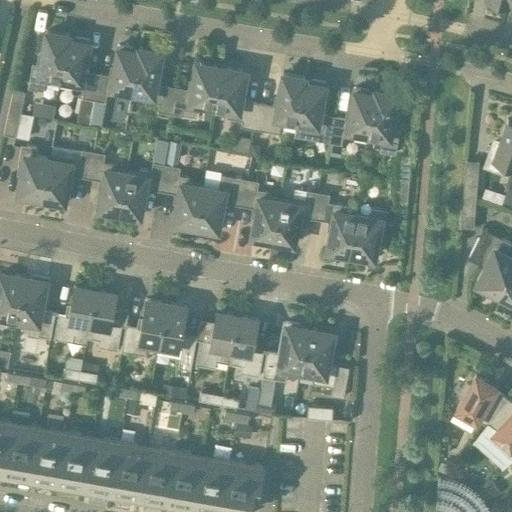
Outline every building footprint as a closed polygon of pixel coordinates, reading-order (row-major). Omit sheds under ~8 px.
[(61,78),(69,34),(47,30),(40,64),(33,62),(28,87),(43,90),(46,75),(61,78)] [(94,99),(98,74),(84,71),(89,39),(75,37),(75,39),(69,38),(69,34),(61,78),(73,80),(72,87),(83,89),(82,97),(94,99)] [(132,91),(140,47),(139,47),(138,50),(132,49),(133,47),(118,44),(112,77),(98,74),(94,99),(105,101),(107,93),(118,95),(119,89),(132,91)] [(170,113),(175,88),(156,84),(162,51),(140,47),(132,91),(146,94),(145,100),(159,102),(158,110),(170,113)] [(214,106),(221,66),(200,62),(200,67),(196,66),(191,91),(175,88),(170,113),(197,117),(199,103),(214,106)] [(253,128),(257,103),(241,100),(245,75),(242,74),(242,69),(221,66),(214,106),(228,108),(227,117),(242,120),(241,125),(253,128)] [(257,103),(253,128),(279,132),(282,118),(297,121),(304,80),(305,81),(305,77),(283,73),(277,106),(257,103)] [(330,141),(334,117),(320,114),(326,82),(311,79),(311,82),(305,81),(304,80),(297,121),(309,123),(308,129),(319,131),(318,139),(330,141)] [(368,134),(376,89),(375,89),(374,93),(368,92),(369,89),(354,87),(349,119),(334,117),(330,141),(341,143),(343,135),(354,137),(355,131),(368,134)] [(9,109),(20,112),(25,91),(13,89),(9,109)] [(380,151),(395,153),(400,128),(392,127),(398,93),(376,89),(368,134),(382,136),(380,151)] [(101,127),(105,101),(94,99),(91,113),(89,124),(101,127)] [(56,114),(57,103),(37,102),(36,113),(56,114)] [(20,112),(9,109),(3,134),(15,136),(20,112)] [(32,136),(36,112),(23,110),(20,135),(32,136)] [(77,122),(89,124),(91,113),(79,111),(77,122)] [(511,162),(511,120),(507,119),(498,145),(492,143),(483,166),(501,172),(505,160),(511,162)] [(22,189),(21,194),(42,198),(49,157),(35,155),(37,146),(21,143),(18,162),(23,163),(18,188),(22,189)] [(89,175),(94,151),(82,148),(80,157),(65,154),(64,160),(49,157),(42,198),(50,199),(50,202),(64,204),(70,172),(89,175)] [(94,151),(89,175),(103,178),(98,208),(103,208),(102,210),(119,213),(126,171),(114,169),(115,163),(104,161),(105,153),(94,151)] [(397,180),(409,181),(411,156),(399,155),(397,180)] [(126,171),(119,213),(135,216),(135,214),(140,215),(145,185),(160,188),(164,163),(153,161),(151,169),(140,167),(139,174),(126,171)] [(463,196),(476,197),(479,162),(466,161),(463,196)] [(245,162),(242,177),(220,173),(219,182),(218,188),(203,185),(196,225),(204,227),(203,229),(217,232),(223,200),(242,203),(247,178),(249,163),(245,162)] [(196,225),(203,185),(188,182),(189,176),(179,174),(180,166),(164,163),(160,188),(179,192),(173,224),(187,226),(188,224),(196,225)] [(247,178),(242,203),(257,206),(251,235),(256,236),(256,238),(272,241),(280,199),(267,197),(268,191),(257,189),(259,180),(247,178)] [(409,181),(397,180),(395,205),(407,206),(409,181)] [(295,188),(293,195),(292,201),(280,199),(272,241),(288,244),(289,242),(293,243),(299,213),(313,216),(318,191),(306,189),(295,188)] [(346,205),(343,204),(328,201),(329,193),(318,191),(313,216),(332,219),(327,252),(341,254),(341,252),(349,253),(356,213),(357,207),(346,205)] [(476,197),(463,196),(460,224),(473,225),(476,197)] [(384,229),(388,210),(373,207),(371,216),(356,213),(349,253),(370,257),(371,252),(375,253),(380,228),(384,229)] [(475,285),(496,296),(511,265),(511,256),(505,253),(510,242),(494,234),(489,243),(478,238),(469,257),(481,263),(482,261),(486,263),(475,285)] [(511,265),(496,296),(511,303),(511,265)] [(17,318),(24,276),(0,271),(0,325),(2,315),(17,318)] [(24,276),(17,318),(30,320),(27,334),(39,336),(39,335),(50,337),(55,312),(40,309),(43,296),(45,297),(49,278),(34,275),(33,278),(24,276)] [(86,343),(87,337),(95,289),(75,285),(69,315),(59,313),(54,338),(73,341),(86,343)] [(117,349),(122,324),(111,322),(116,293),(95,289),(87,337),(99,339),(98,346),(117,349)] [(145,354),(147,341),(159,344),(166,302),(146,298),(141,328),(126,325),(121,350),(133,352),(145,354)] [(166,302),(159,344),(182,348),(178,366),(191,369),(196,338),(181,335),(186,305),(166,302)] [(228,363),(237,315),(216,311),(211,341),(200,339),(196,363),(215,367),(216,360),(228,363)] [(237,315),(228,363),(241,365),(240,372),(259,375),(263,350),(253,348),(258,318),(237,315)] [(285,380),(287,373),(288,367),(300,369),(308,327),(299,326),(300,323),(285,321),(281,340),(284,341),(282,354),(267,351),(262,376),(285,380)] [(349,366),(338,364),(327,362),(333,332),(308,327),(300,369),(315,372),(313,383),(334,386),(332,394),(344,396),(349,366)] [(65,367),(64,374),(79,377),(82,361),(82,358),(68,355),(66,367),(65,367)] [(95,380),(98,364),(82,361),(79,377),(95,380)] [(20,373),(8,371),(7,372),(6,380),(18,382),(20,373)] [(18,382),(19,382),(26,383),(30,384),(32,375),(20,373),(18,382)] [(487,422),(506,396),(495,388),(497,386),(476,374),(470,384),(467,382),(458,397),(462,399),(456,409),(477,421),(479,416),(487,422)] [(74,383),(62,381),(60,390),(72,392),(74,383)] [(72,392),(84,394),(86,385),(74,383),(72,392)] [(128,396),(129,387),(117,385),(116,395),(128,396)] [(128,396),(129,397),(140,398),(141,389),(129,387),(128,396)] [(201,390),(199,399),(221,403),(222,394),(201,390)] [(247,396),(246,399),(240,397),(222,394),(221,403),(237,406),(238,406),(256,410),(258,398),(247,396)] [(502,457),(510,448),(511,446),(511,400),(506,396),(487,422),(496,428),(484,442),(502,457)] [(183,402),(171,400),(170,408),(181,410),(183,402)] [(183,402),(181,410),(193,412),(195,404),(183,402)] [(332,418),(333,407),(308,405),(307,417),(332,418)] [(224,418),(236,420),(237,411),(225,409),(224,418)] [(237,411),(236,420),(248,422),(249,415),(249,413),(237,411)] [(0,468),(249,511),(253,489),(258,490),(262,465),(0,418),(0,468)] [(491,511),(490,509),(488,505),(485,500),(482,496),(478,492),(474,489),(470,485),(465,483),(461,480),(456,478),(451,477),(445,476),(440,475),(440,480),(438,506),(440,506),(442,506),(445,507),(446,507),(447,507),(449,508),(451,509),(453,510),(454,511),(455,511),(454,511),(491,511)]
